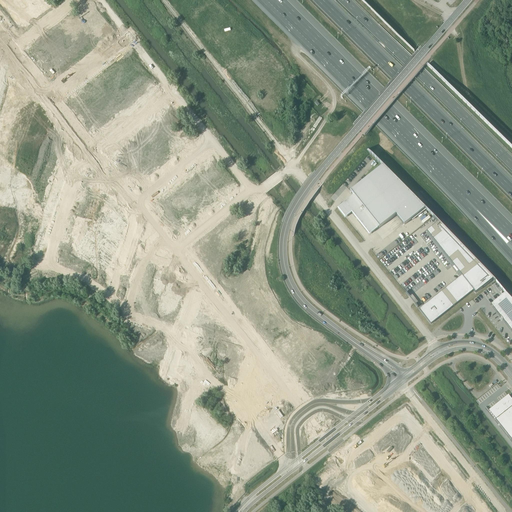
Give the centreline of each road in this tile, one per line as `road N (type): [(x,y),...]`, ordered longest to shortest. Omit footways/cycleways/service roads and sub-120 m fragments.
road 1 (tertiary): [(357,128),(290,214),(282,249),(299,297),(370,354)]
road 2 (motorway): [(273,0),(470,195)]
road 3 (motorway): [(511,191),(317,0)]
road 4 (track): [(51,216),(154,307),(211,380),(242,405)]
road 5 (motorway): [(511,164),(343,0)]
road 6 (unclassified): [(435,348),(293,166)]
road 7 (unclassified): [(196,276),(328,442)]
road 8 (tertiary): [(357,128),(469,0)]
road 9 (residential): [(92,148),(48,268)]
